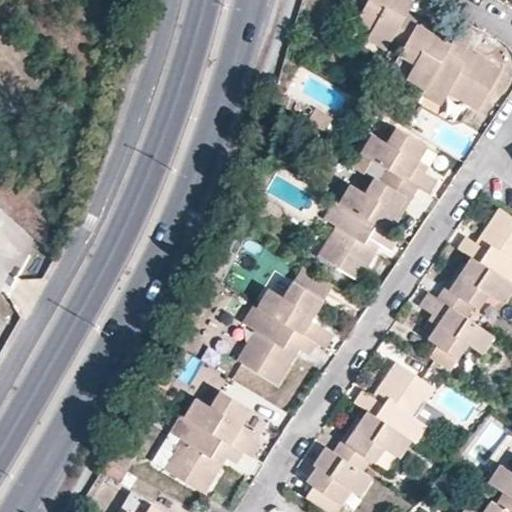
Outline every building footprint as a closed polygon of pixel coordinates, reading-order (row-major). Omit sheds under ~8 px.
[(408,9),(413,0),(351,0),(346,11),(374,27),(368,36),(387,47),(391,41),(408,9)] [(408,9),(391,41),(404,48),(401,53),(415,62),(408,77),(425,87),(452,42),(441,35),(418,22),(421,16),(408,9)] [(445,30),(421,16),(418,22),(441,35),(445,30)] [(471,33),(460,27),(452,42),(425,87),(424,91),(444,104),(451,91),(478,107),(502,65),(471,46),(465,58),(459,54),(465,43),(471,33)] [(465,58),(471,46),(469,45),(465,43),(459,54),(465,58)] [(333,118),(315,107),(309,119),(327,130),(333,118)] [(420,186),(435,195),(443,181),(429,172),(421,167),(424,163),(433,148),(402,129),(393,145),(377,136),(366,154),(374,158),(420,186)] [(366,154),(361,151),(351,166),(365,174),(374,158),(366,154)] [(420,186),(374,158),(365,174),(372,179),(366,189),(351,181),(340,200),(386,228),(395,214),(407,195),(412,198),(420,186)] [(431,168),(424,163),(421,167),(429,172),(430,170),(431,168)] [(387,245),(395,233),(386,228),(340,200),(331,194),(320,213),(333,222),(316,250),(355,275),(374,244),(363,237),(366,231),(377,238),(387,245)] [(412,198),(407,195),(395,214),(401,217),(407,206),(412,198)] [(281,208),(268,201),(260,215),(276,225),(280,219),(282,216),(282,213),(282,211),(282,210),(281,208)] [(469,237),(460,251),(469,256),(475,260),(511,284),(511,218),(501,211),(482,238),(494,246),(490,251),(478,243),(469,237)] [(363,237),(374,244),(375,242),(377,238),(366,231),(363,237)] [(480,241),(478,243),(490,251),(494,246),(482,238),(480,241)] [(475,260),(469,256),(452,282),(448,287),(454,291),(475,260)] [(454,291),(448,287),(439,301),(469,321),(477,309),(482,313),(492,297),(506,306),(511,296),(511,284),(475,260),(454,291)] [(318,343),(327,348),(336,334),(321,325),(314,321),(317,315),(326,300),(296,282),(287,297),(271,288),(259,307),(318,343)] [(439,301),(430,295),(422,308),(436,317),(444,322),(439,330),(430,342),(436,346),(459,361),(469,346),(484,355),(495,338),(469,321),(439,301)] [(259,307),(255,305),(243,323),(255,331),(238,360),(278,385),(297,354),(286,347),(290,341),(300,348),(311,354),(318,343),(259,307)] [(324,320),(317,315),(314,321),(321,325),(323,321),(324,320)] [(444,322),(436,317),(434,321),(431,324),(439,330),(444,322)] [(286,347),(297,354),(299,351),(300,348),(290,341),(286,347)] [(458,360),(436,346),(428,358),(450,373),(458,360)] [(363,391),(354,403),(361,408),(367,412),(412,441),(415,444),(427,425),(419,419),(438,390),(399,363),(379,392),(389,399),(385,406),(374,399),(363,391)] [(244,453),(253,458),(261,444),(247,435),(241,431),(244,425),(254,410),(223,391),(213,406),(198,397),(186,417),(244,453)] [(376,396),(374,399),(385,406),(389,399),(379,392),(376,396)] [(367,412),(361,408),(343,435),(341,439),(347,443),(367,412)] [(347,443),(341,439),(332,452),(362,471),(371,459),(375,462),(385,447),(400,458),(412,441),(367,412),(347,443)] [(244,453),(186,417),(182,415),(153,462),(206,494),(224,463),(213,456),(216,451),(227,458),(237,464),(244,453)] [(251,429),(244,425),(241,431),(247,435),(249,431),(251,429)] [(332,452),(325,447),(313,463),(317,467),(311,477),(307,483),(312,487),(305,496),(327,511),(336,511),(352,490),(358,495),(371,477),(362,471),(332,452)] [(213,456),(224,463),(225,460),(227,458),(216,451),(213,456)] [(511,473),(502,467),(491,483),(508,495),(511,497),(511,473)] [(511,511),(511,497),(508,495),(500,507),(494,503),(488,511),(477,511),(471,508),(468,511),(511,511)] [(167,511),(153,503),(147,511),(133,511),(128,508),(125,511),(167,511)]
